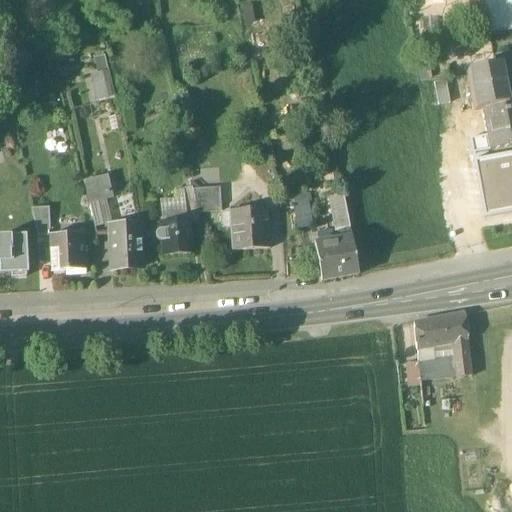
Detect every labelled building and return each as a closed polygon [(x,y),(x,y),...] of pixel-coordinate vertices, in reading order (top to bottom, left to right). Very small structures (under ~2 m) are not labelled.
[(511,0),(503,0),(484,4),(490,36),(511,31),(511,0)] [(107,54),(96,57),(100,71),(111,68),(107,54)] [(511,55),(494,59),(496,67),(467,73),(475,111),(475,112),(482,111),(503,107),(504,114),(511,112),(511,55)] [(112,70),(92,75),(99,101),(118,96),(112,70)] [(511,112),(504,114),(503,107),(482,111),(486,133),(490,151),(511,146),(511,112)] [(475,111),(464,113),(469,136),(486,133),(482,111),(475,112),(475,111)] [(511,146),(490,151),(492,160),(468,165),(481,227),(511,221),(511,146)] [(98,177),(83,180),(88,203),(103,199),(98,177)] [(192,188),(179,190),(182,204),(186,203),(194,201),(192,190),(192,188)] [(221,189),(192,190),(194,201),(197,213),(222,212),(221,189)] [(343,196),(332,198),(338,232),(342,240),(351,238),(343,196)] [(194,201),(186,203),(189,221),(190,223),(198,221),(197,213),(194,201)] [(306,202),(294,204),(298,228),(310,226),(307,211),(306,202)] [(47,208),(31,209),(37,237),(48,236),(49,236),(47,208)] [(265,209),(234,210),(234,225),(233,225),(234,251),(262,250),(261,237),(266,237),(265,209)] [(189,221),(160,223),(161,230),(158,231),(156,232),(155,235),(156,238),(157,239),(159,240),(160,240),(161,240),(163,256),(192,254),(190,223),(189,221)] [(137,226),(108,228),(110,270),(139,268),(137,226)] [(49,236),(48,236),(50,272),(66,271),(66,276),(82,275),(81,257),(83,257),(82,243),(81,243),(80,234),(49,236)] [(24,235),(0,236),(0,275),(10,274),(11,277),(24,276),(24,274),(26,273),(25,255),(28,251),(25,248),(24,235)] [(342,240),(314,245),(320,278),(321,283),(358,276),(351,238),(342,240)] [(465,316),(413,324),(417,349),(452,344),(469,341),(465,316)] [(469,341),(452,344),(454,359),(456,379),(472,377),(469,341)] [(417,349),(418,363),(454,359),(452,344),(417,349)] [(454,359),(418,363),(420,382),(456,379),(454,359)]
